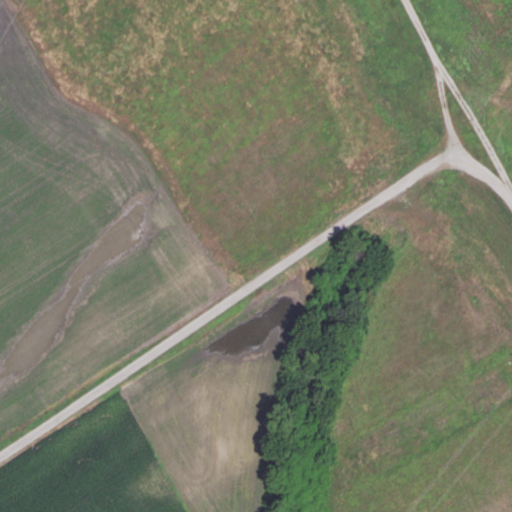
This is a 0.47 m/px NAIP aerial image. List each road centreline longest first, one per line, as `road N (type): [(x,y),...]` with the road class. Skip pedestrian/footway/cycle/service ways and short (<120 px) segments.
road 1 (residential): [(0,452),(428,165),(453,159)]
road 2 (residential): [(402,0),(430,51),(453,159)]
